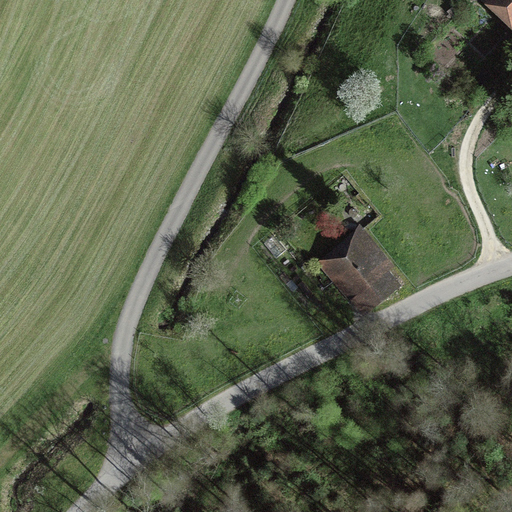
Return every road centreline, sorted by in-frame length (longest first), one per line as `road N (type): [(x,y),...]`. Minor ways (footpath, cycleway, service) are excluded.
road 1 (residential): [(114,477),(123,339),(135,298),(286,0)]
road 2 (residential): [(114,477),(347,336),(511,265)]
road 3 (track): [(497,269),(466,164),(472,133),(511,80)]
